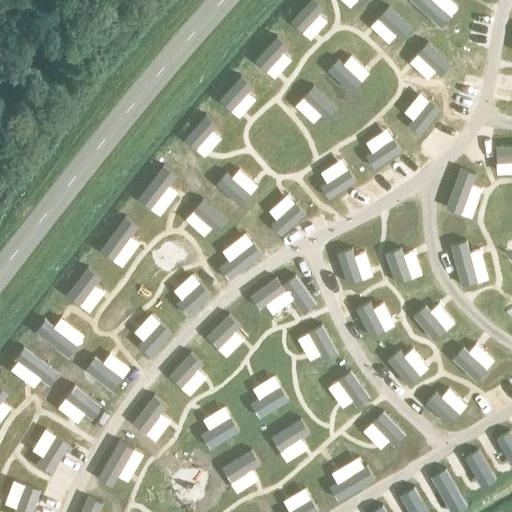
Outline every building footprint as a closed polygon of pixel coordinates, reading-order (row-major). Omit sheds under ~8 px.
[(311,0),(293,20),(304,29),(324,7),(316,0),(311,0)] [(435,0),(412,0),(440,26),(451,15),(435,0)] [(389,5),(379,16),(403,38),(413,27),(389,5)] [(256,59),(266,68),(286,46),(276,37),(256,59)] [(429,40),(419,51),(443,73),(453,62),(429,40)] [(329,68),(353,89),(362,79),(339,58),(329,68)] [(221,99),(231,108),(253,84),(243,75),(221,99)] [(314,85),(304,95),(326,115),(335,104),(314,85)] [(431,99),(408,122),(421,134),(443,111),(431,99)] [(186,136),(197,146),(217,123),(206,114),(186,136)] [(394,136),(366,152),(374,166),(402,150),(394,136)] [(511,143),(495,145),(496,161),(511,160),(511,143)] [(177,174),(164,164),(138,199),(151,209),(177,174)] [(477,172),(461,166),(446,207),(462,213),(477,172)] [(348,167),(321,184),(329,196),(356,179),(348,167)] [(250,192),(227,173),(218,184),(241,203),(250,192)] [(227,219),(203,198),(193,210),(216,231),(227,219)] [(296,203),(273,222),(282,233),(306,214),(296,203)] [(139,225),(125,214),(100,249),(114,259),(139,225)] [(467,239),(451,244),(462,286),(478,282),(467,239)] [(263,254),(253,241),(219,267),(229,280),(263,254)] [(353,246),(338,251),(347,282),(363,277),(353,246)] [(402,247),(386,252),(397,283),(412,278),(402,247)] [(88,266),(66,293),(80,304),(101,276),(88,266)] [(296,274),(282,284),(286,289),(303,312),(317,302),(296,274)] [(282,284),(276,276),(250,295),(260,308),(286,289),(282,284)] [(188,315),(211,293),(200,282),(177,303),(188,315)] [(369,300),(356,307),(371,336),(384,329),(369,300)] [(427,304),(414,315),(434,339),(447,328),(427,304)] [(241,324),(229,312),(206,335),(218,347),(241,324)] [(45,317),(34,331),(67,356),(78,343),(45,317)] [(151,356),(172,331),(159,320),(138,345),(151,356)] [(339,351),(323,323),(308,331),(324,360),(339,351)] [(58,371),(23,344),(13,358),(47,385),(58,371)] [(464,346),(453,358),(475,379),(486,368),(464,346)] [(400,349),(388,359),(407,384),(420,374),(400,349)] [(203,362),(191,350),(168,374),(181,386),(203,362)] [(95,356),(85,369),(113,391),(124,378),(95,356)] [(370,395),(351,369),(337,380),(356,405),(370,395)] [(101,404),(73,384),(64,397),(92,417),(101,404)] [(251,402),(259,417),(289,399),(280,384),(251,402)] [(436,391),(426,402),(449,424),(460,413),(436,391)] [(168,405),(154,394),(132,421),(146,432),(168,405)] [(406,432),(384,410),(371,422),(393,444),(406,432)] [(210,448),(240,430),(230,415),(201,433),(210,448)] [(301,417),(271,436),(280,450),(311,432),(301,417)] [(511,433),(510,430),(497,437),(511,464),(511,433)] [(49,473),(68,443),(54,434),(35,464),(49,473)] [(133,447),(119,439),(98,477),(112,485),(133,447)] [(252,448),(222,466),(232,481),(261,463),(252,448)] [(495,479),(478,449),(465,457),(482,486),(495,479)] [(338,500),(375,478),(367,463),(330,485),(338,500)] [(456,511),(467,506),(446,467),(431,476),(451,511),(456,511)] [(31,511),(39,489),(23,483),(12,511),(31,511)] [(429,511),(415,486),(400,494),(409,511),(429,511)] [(98,511),(103,502),(88,495),(79,511),(98,511)] [(316,511),(319,510),(310,496),(283,511),(316,511)]
